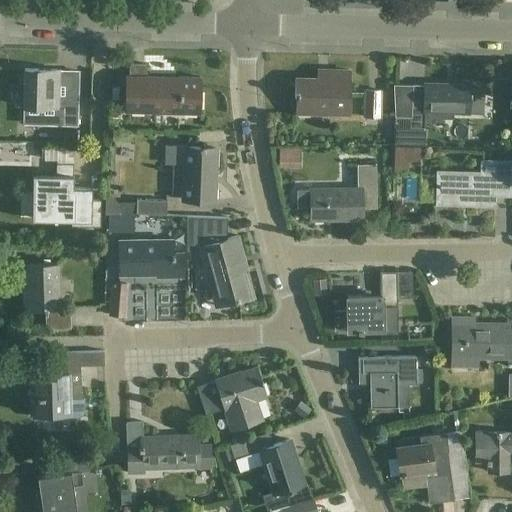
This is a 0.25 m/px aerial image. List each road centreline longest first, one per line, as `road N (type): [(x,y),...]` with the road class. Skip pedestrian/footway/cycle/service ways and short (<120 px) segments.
road 1 (residential): [(118,460),(114,339),(301,332)]
road 2 (residential): [(246,24),(511,31)]
road 3 (residential): [(0,18),(246,24)]
road 4 (residential): [(279,259),(255,161),(246,24)]
road 5 (residential): [(511,251),(279,259)]
road 6 (residential): [(372,511),(301,332)]
